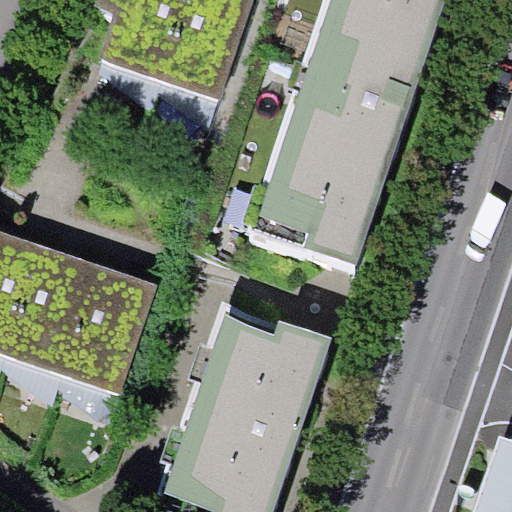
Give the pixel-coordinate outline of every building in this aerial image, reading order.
[(109,0),(101,18),(119,28),(105,63),(218,104),(253,0),(109,0)] [(354,266),(443,0),(335,0),(257,234),(354,266)] [(27,248),(0,239),(0,357),(123,401),(157,292),(120,279),(64,261),(27,248)] [(273,511),(329,348),(224,314),(154,511),(273,511)] [(511,511),(511,445),(496,440),(472,511),(511,511)]
